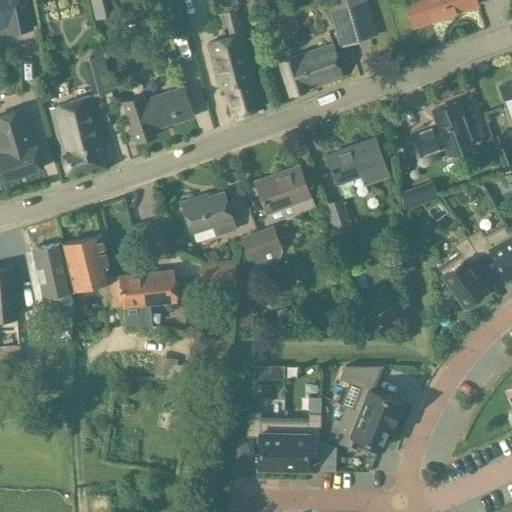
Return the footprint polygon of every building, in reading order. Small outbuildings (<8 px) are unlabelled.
[(27,0),(0,0),(0,34),(33,28),(27,0)] [(102,0),(90,0),(95,19),(106,16),(102,0)] [(325,0),(339,46),(378,35),(368,0),(325,0)] [(404,0),(413,26),(478,4),(476,0),(404,0)] [(230,38),(208,44),(220,89),(225,88),(233,116),(262,108),(242,34),(230,38)] [(342,77),(331,44),(280,62),(290,94),(342,77)] [(113,90),(103,52),(83,58),(93,95),(113,90)] [(511,80),(499,86),(511,122),(511,80)] [(194,116),(184,86),(145,99),(143,95),(122,102),(136,142),(156,135),(155,129),(194,116)] [(112,159),(93,96),(49,109),(68,172),(112,159)] [(474,144),(458,101),(432,110),(435,118),(429,125),(412,131),(421,155),(445,146),(448,154),(474,144)] [(35,144),(23,108),(0,115),(0,145),(3,154),(0,154),(0,179),(44,166),(37,143),(35,144)] [(388,177),(384,166),(375,138),(327,155),(337,183),(338,183),(342,187),(353,184),(354,177),(360,174),(364,186),(388,177)] [(313,205),(299,166),(256,182),(267,212),(290,203),(293,213),(313,205)] [(416,187),(403,192),(403,210),(410,208),(420,204),(421,204),(416,187)] [(235,228),(223,192),(182,205),(191,232),(213,225),(216,234),(235,228)] [(354,233),(341,197),(324,204),(337,239),(354,233)] [(506,278),(511,274),(511,236),(508,229),(504,222),(484,233),(482,228),(468,236),(480,257),(491,251),(506,278)] [(274,226),(258,232),(270,264),(278,260),(282,253),(282,248),(274,226)] [(258,232),(242,238),(254,270),(270,264),(258,232)] [(62,243),(71,290),(109,282),(112,307),(122,306),(119,276),(111,277),(100,236),(62,243)] [(175,236),(171,241),(173,247),(179,248),(183,243),(181,237),(175,236)] [(480,257),(468,236),(454,245),(459,252),(438,267),(465,305),(467,303),(469,305),(486,293),(485,291),(487,289),(469,265),(480,257)] [(40,281),(31,283),(37,307),(70,299),(68,291),(71,290),(62,243),(33,249),(40,281)] [(237,285),(236,263),(200,265),(202,287),(237,285)] [(0,318),(17,317),(13,267),(0,267),(0,318)] [(173,271),(119,276),(124,321),(132,320),(139,311),(138,305),(176,301),(173,271)] [(351,299),(346,301),(353,321),(358,319),(364,317),(357,297),(351,299)] [(249,312),(235,313),(236,330),(254,329),(253,316),(249,316),(249,312)] [(388,327),(392,323),(391,317),(385,315),(381,319),(382,325),(388,327)] [(230,331),(219,330),(218,338),(195,335),(191,364),(220,369),(219,371),(215,370),(213,381),(223,382),(230,331)] [(0,372),(22,371),(21,345),(0,345),(0,372)] [(268,365),(255,365),(255,377),(269,377),(268,365)] [(362,387),(354,408),(393,424),(395,425),(403,404),(401,403),(402,401),(373,390),(382,365),(345,365),(340,378),(362,387)] [(393,424),(354,408),(346,405),(337,428),(332,426),(328,438),(350,447),(354,436),(383,448),(392,426),(393,424)] [(259,436),(258,467),(283,467),(284,418),(260,417),(260,412),(248,412),(247,435),(259,436)] [(284,418),(283,467),(306,468),(308,468),(309,437),(320,438),(321,413),(308,413),(308,418),(284,418)] [(170,414),(168,430),(184,431),(186,415),(170,414)]
